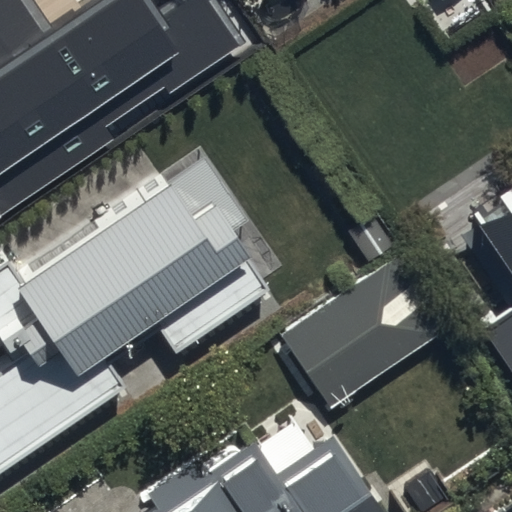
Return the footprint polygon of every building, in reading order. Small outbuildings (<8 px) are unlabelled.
[(0,0),(0,208),(243,43),(213,0),(168,0),(156,8),(150,0),(104,0),(55,34),(31,0),(0,0)] [(511,35),(509,31),(443,73),(441,75),(475,126),(511,101),(511,35)] [(185,124),(0,245),(0,449),(279,266),(185,124)] [(484,252),(445,278),(511,376),(511,192),(465,224),(484,252)] [(400,258),(280,335),(325,405),(445,328),(400,258)] [(252,436),(136,511),(387,511),(354,461),(294,500),(252,436)]
